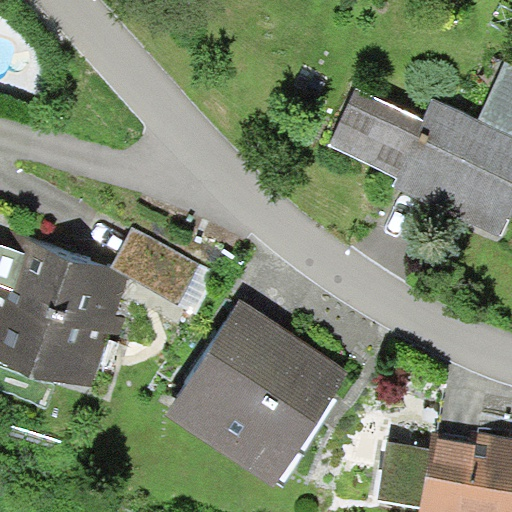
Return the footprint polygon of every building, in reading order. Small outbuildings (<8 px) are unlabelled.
[(478,120),(511,135),(511,63),(505,60),(478,120)] [(396,177),(423,119),(356,87),(329,145),(396,177)] [(511,135),(478,120),(432,99),(423,119),(396,177),(393,183),(500,232),(511,205),(511,135)] [(199,263),(134,227),(111,267),(132,274),(178,301),(199,263)] [(0,355),(91,388),(132,274),(111,267),(11,231),(6,246),(0,244),(0,355)] [(241,299),(165,413),(274,485),(350,371),(241,299)] [(511,511),(511,437),(478,432),(476,445),(433,437),(431,449),(421,508),(420,511),(511,511)] [(376,501),(421,508),(431,449),(386,441),(376,501)]
